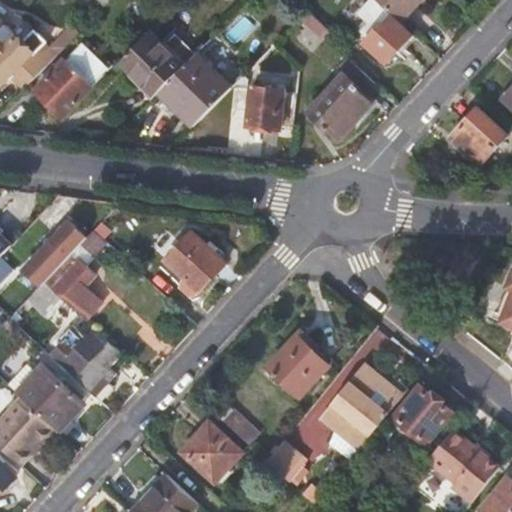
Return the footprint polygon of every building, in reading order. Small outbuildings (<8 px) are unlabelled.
[(140,21),(147,15),(146,9),(138,0),(130,0),(125,6),(125,13),(132,21),(140,21)] [(389,65),(416,35),(403,22),(377,0),(371,0),(360,12),(370,22),(363,30),(371,37),(365,43),(389,65)] [(377,0),(403,22),(423,0),(377,0)] [(326,40),(328,38),(333,32),(310,10),(302,18),(326,40)] [(25,89),(58,55),(51,48),(44,41),(43,42),(33,52),(24,42),(0,18),(0,87),(11,76),(25,89)] [(72,26),(51,48),(58,55),(79,33),(72,26)] [(24,42),(33,52),(43,42),(33,33),(24,42)] [(125,64),(156,96),(159,93),(186,65),(154,34),(125,64)] [(62,117),(92,87),(93,88),(112,69),(85,43),(37,92),(62,117)] [(159,93),(194,128),(234,88),(198,53),(186,65),(159,93)] [(340,138),(384,90),(348,56),(337,68),(344,75),(312,111),(340,138)] [(283,125),(295,127),(299,95),(286,93),(286,91),(253,88),(248,125),(283,129),(283,125)] [(480,107),(451,137),(481,166),(509,134),(480,107)] [(47,281),(73,254),(75,251),(82,244),(89,237),(71,221),(11,288),(28,302),(31,299),(47,281)] [(107,228),(102,223),(95,230),(101,235),(107,228)] [(96,257),(109,243),(101,235),(95,230),(89,237),(82,244),(96,257)] [(194,230),(165,262),(184,279),(182,281),(179,290),(189,299),(199,295),(229,262),(194,230)] [(14,245),(0,232),(0,259),(1,258),(14,245)] [(89,264),(96,257),(82,244),(75,251),(89,264)] [(89,264),(75,251),(73,254),(47,281),(65,298),(88,319),(104,301),(88,285),(98,274),(89,264)] [(0,280),(12,268),(1,258),(0,259),(0,280)] [(49,315),(65,298),(47,281),(31,299),(49,315)] [(458,315),(475,321),(481,306),(464,299),(458,315)] [(72,329),(50,354),(102,401),(116,386),(112,382),(118,374),(112,368),(125,353),(111,340),(109,343),(95,330),(85,340),(72,329)] [(298,335),(269,366),(303,396),(331,366),(298,335)] [(371,361),(364,369),(403,403),(410,395),(371,361)] [(44,363),(18,392),(24,397),(60,430),(63,433),(89,403),(44,363)] [(324,415),(364,449),(403,403),(364,369),(324,415)] [(422,383),(396,417),(430,444),(456,410),(446,401),(447,399),(436,390),(434,392),(422,383)] [(60,430),(24,397),(0,423),(0,443),(24,466),(35,453),(43,446),(45,447),(60,430)] [(226,420),(252,444),(264,432),(238,408),(226,420)] [(211,421),(183,453),(216,483),(245,452),(211,421)] [(503,467),(456,430),(434,459),(461,482),(457,487),(475,502),(503,467)] [(289,439),(270,460),(293,481),(312,458),(289,439)] [(45,447),(43,446),(35,453),(37,456),(45,447)] [(0,497),(18,476),(7,465),(10,462),(1,454),(0,454),(0,497)] [(169,474),(133,511),(194,511),(201,504),(169,474)] [(511,511),(511,475),(510,474),(483,508),(487,511),(511,511)]
